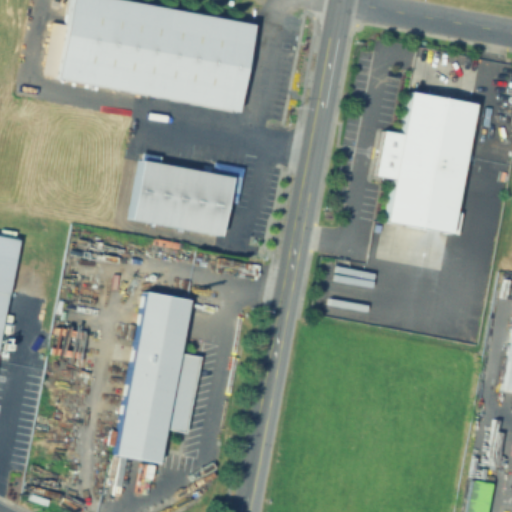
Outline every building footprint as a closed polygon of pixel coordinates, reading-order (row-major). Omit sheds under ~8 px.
[(228,110),(47,75),(61,0),(120,0),(245,24),(228,110)] [(400,89),(466,100),(447,209),(457,211),(453,232),(378,219),(385,178),(367,175),(375,129),(393,132),(400,89)] [(122,216),(134,151),(153,154),(152,162),(207,172),(209,160),(239,166),(233,203),(219,200),(213,233),(122,216)] [(0,238),(9,240),(0,293),(0,238)] [(136,289),(180,297),(170,350),(196,355),(182,432),(156,427),(149,461),(105,453),(136,289)] [(511,391),(495,388),(511,294),(511,391)]
